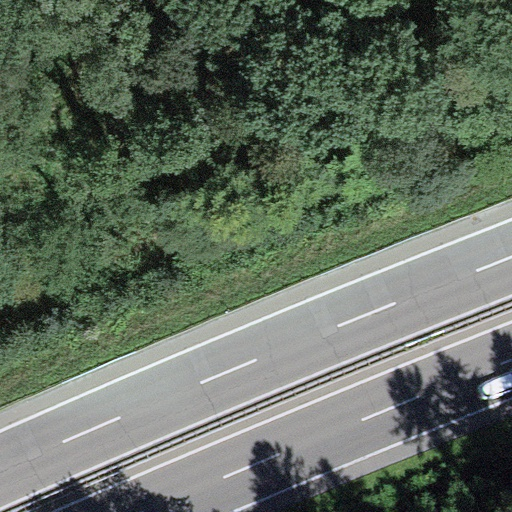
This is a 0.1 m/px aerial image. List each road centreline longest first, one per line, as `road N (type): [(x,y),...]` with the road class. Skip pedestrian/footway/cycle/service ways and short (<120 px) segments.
road 1 (motorway): [(511,257),(0,469)]
road 2 (motorway): [(147,511),(511,362)]
